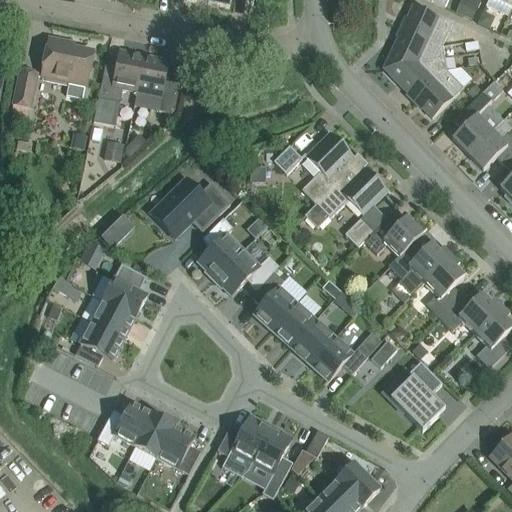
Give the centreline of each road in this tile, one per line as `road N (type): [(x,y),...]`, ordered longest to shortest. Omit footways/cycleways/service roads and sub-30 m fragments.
road 1 (residential): [(511,254),(342,77),(322,33)]
road 2 (residential): [(322,33),(248,38),(40,0)]
road 3 (residential): [(238,382),(234,348),(198,316),(172,319),(145,379),(218,416)]
road 4 (residential): [(417,478),(238,382)]
road 5 (residential): [(417,478),(511,389)]
